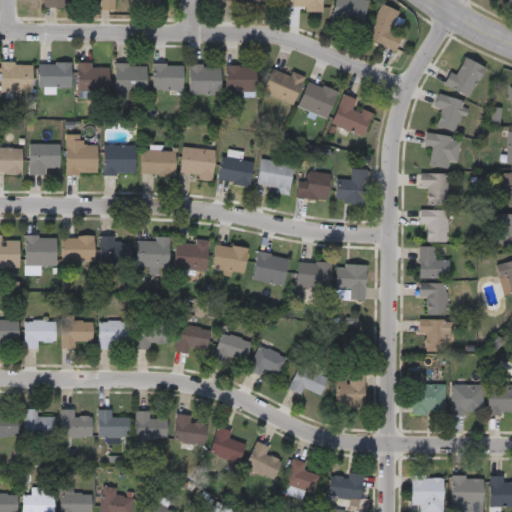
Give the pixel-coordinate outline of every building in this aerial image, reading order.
[(158,9),(157,0),(132,0),(132,9),(158,9)] [(293,0),(293,10),(326,10),(326,0),(293,0)] [(365,0),(361,26),(330,20),(333,0),(365,0)] [(394,48),(366,37),(379,1),(397,8),(395,15),(403,18),(398,31),(400,32),(394,48)] [(449,70),(455,73),(463,55),(483,64),(469,95),(443,83),(449,70)] [(0,61),(31,61),(31,91),(0,91),(0,61)] [(70,90),(37,90),(37,61),(70,61),(70,90)] [(76,62),(108,62),(108,93),(76,93),(76,62)] [(145,103),(114,103),(114,62),(145,62),(145,103)] [(183,62),(183,94),(151,94),(151,62),(183,62)] [(219,63),(219,92),(188,92),(188,63),(219,63)] [(254,64),(254,90),(224,90),(224,64),(254,64)] [(261,90),(271,66),(289,73),(290,69),(303,75),(292,103),(261,90)] [(298,106),(306,80),(336,89),(328,114),(298,106)] [(441,107),(433,104),(438,91),(464,100),(454,130),(435,123),(441,107)] [(363,135),(331,124),(341,92),(355,97),(352,106),(371,113),(363,135)] [(451,135),(447,167),(427,164),(430,146),(423,145),(426,131),(451,135)] [(96,143),(96,172),(65,172),(65,133),(80,133),(80,143),(96,143)] [(45,172),(28,172),(28,143),(59,143),(59,166),(45,166),(45,172)] [(134,172),(102,172),(102,143),(134,143),(134,172)] [(0,145),(21,145),(21,171),(0,171),(0,145)] [(197,173),(179,172),(181,146),(213,148),(211,179),(197,178),(197,173)] [(141,149),(174,149),(174,174),(141,174),(141,149)] [(216,179),(220,155),(252,160),(249,184),(216,179)] [(273,191),(274,185),(256,183),(259,157),(292,162),(288,193),(273,191)] [(365,203),(334,199),(336,177),(349,178),(350,166),(368,168),(365,203)] [(295,196),(297,178),(306,179),(307,169),(329,172),(326,199),(295,196)] [(502,170),(511,170),(511,205),(508,205),(508,186),(502,186),(502,170)] [(427,185),(418,185),(418,171),(446,171),(446,203),(427,203),(427,185)] [(445,240),(426,239),(426,222),(418,222),(418,207),(446,207),(445,240)] [(511,243),(494,243),(495,212),(511,212),(511,243)] [(24,263),(24,234),(55,234),(55,263),(24,263)] [(93,234),(93,260),(61,260),(61,234),(93,234)] [(99,265),(99,234),(114,234),(114,238),(129,238),(129,265),(99,265)] [(169,265),(135,265),(135,236),(169,236),(169,265)] [(18,265),(0,265),(0,238),(18,238),(18,265)] [(205,269),(173,267),(175,239),(207,241),(205,269)] [(247,246),(244,271),(211,267),(214,242),(247,246)] [(434,257),(448,257),(448,277),(418,277),(418,244),(434,244),(434,257)] [(251,279),(256,250),(287,255),(282,284),(251,279)] [(511,289),(502,292),(496,262),(511,258),(511,289)] [(329,260),(329,285),(296,285),(296,260),(329,260)] [(347,287),(335,287),(336,262),(365,263),(363,298),(347,297),(347,287)] [(425,296),(417,296),(417,281),(445,281),(445,312),(425,312),(425,296)] [(0,318),(17,318),(17,339),(0,339),(0,318)] [(445,318),(445,350),(425,350),(425,333),(417,333),(417,318),(445,318)] [(54,339),(36,339),(36,347),(23,347),(23,319),(54,319),(54,339)] [(73,340),(73,345),(60,345),(60,320),(92,320),(92,340),(73,340)] [(111,340),(111,347),(97,347),(97,320),(129,320),(129,340),(111,340)] [(148,348),(136,348),(136,320),(168,320),(168,341),(148,341),(148,348)] [(173,349),(177,323),(209,328),(206,348),(189,345),(187,352),(173,349)] [(250,339),(244,364),(213,357),(219,332),(250,339)] [(286,356),(278,375),(262,369),(260,374),(246,369),(256,344),(286,356)] [(299,393),(286,387),(299,362),(327,376),(318,395),(302,387),(299,393)] [(364,407),(334,406),(334,372),(364,372),(364,407)] [(411,413),(411,382),(444,382),(444,413),(411,413)] [(450,413),(450,384),(482,384),(482,413),(450,413)] [(511,384),(511,413),(487,413),(487,384),(511,384)] [(22,434),(22,407),(36,407),(36,415),(54,415),(54,434),(22,434)] [(73,407),(73,415),(90,415),(90,436),(59,436),(59,407),(73,407)] [(96,436),(96,408),(110,408),(110,415),(128,415),(128,436),(96,436)] [(149,409),(149,415),(165,415),(165,436),(134,436),(134,409),(149,409)] [(187,422),(205,423),(204,443),(173,441),(174,413),(188,414),(187,422)] [(0,414),(17,415),(17,435),(0,434),(0,414)] [(229,428),(227,437),(242,441),(237,460),(209,454),(215,425),(229,428)] [(267,446),(264,452),(280,460),(271,478),(243,464),(255,440),(267,446)] [(303,460),(301,468),(317,473),(312,492),(282,483),(290,456),(303,460)] [(359,497),(327,494),(329,474),(346,475),(347,471),(361,472),(359,497)] [(410,503),(410,474),(442,474),(442,511),(418,511),(418,503),(410,503)] [(450,504),(450,475),(482,475),(482,504),(450,504)] [(511,480),(511,508),(488,508),(488,475),(503,475),(503,480),(511,480)] [(0,511),(0,492),(16,492),(16,511),(0,511)] [(21,511),(21,492),(53,492),(53,511),(21,511)] [(59,511),(59,492),(90,492),(90,511),(59,511)] [(98,511),(99,493),(130,495),(130,511),(98,511)] [(140,511),(145,499),(175,510),(174,511),(140,511)]
